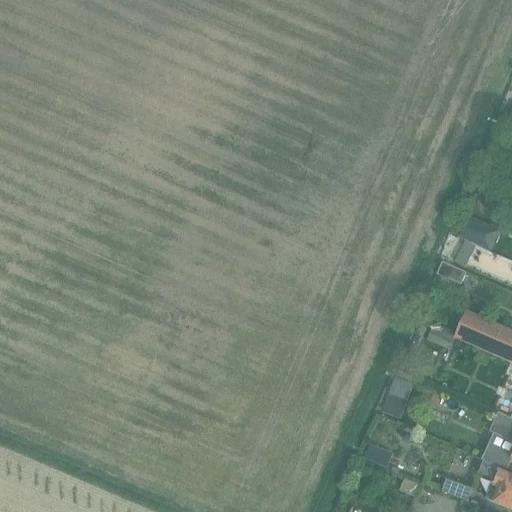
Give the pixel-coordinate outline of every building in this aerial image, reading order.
[(511,152),(497,146),(488,165),(511,176),(511,152)] [(469,217),(459,238),(466,241),(476,246),(483,249),(493,228),(469,217)] [(466,241),(455,263),(465,268),(476,246),(466,241)] [(437,276),(461,286),(466,274),(442,263),(437,276)] [(511,333),(467,314),(457,338),(511,362),(511,333)] [(450,352),(457,338),(434,326),(426,341),(450,352)] [(389,398),(383,413),(401,421),(407,405),(389,398)] [(511,420),(498,414),(490,433),(511,442),(511,453),(510,458),(511,459),(511,420)] [(487,500),(510,508),(511,508),(511,477),(498,472),(499,468),(484,462),(480,472),(495,478),(487,500)] [(462,470),(458,484),(483,491),(487,477),(462,470)] [(442,493),(468,503),(472,490),(446,480),(442,493)]
